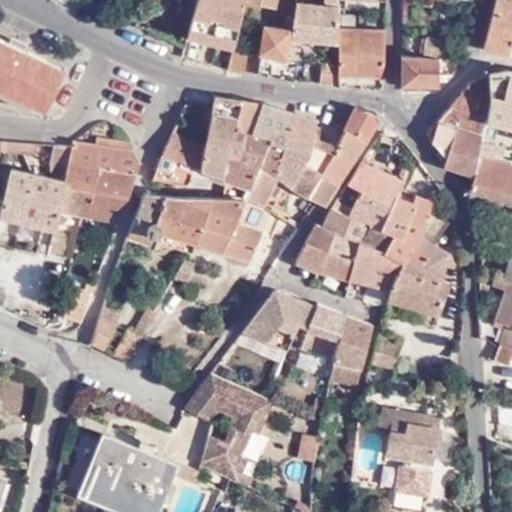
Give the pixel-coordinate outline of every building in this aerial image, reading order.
[(198,0),(189,37),(206,41),(227,47),(236,49),(237,44),(247,0),(198,0)] [(295,27),(294,38),(341,42),(341,25),(340,4),(301,0),(299,0),(297,16),(295,27)] [(511,0),(495,0),(483,44),(511,51),(511,47),(511,0)] [(295,27),(297,16),(290,15),(289,26),(295,27)] [(269,23),(264,51),(291,56),(294,38),(295,27),(289,26),(269,23)] [(386,75),(387,28),(341,25),(342,73),(386,75)] [(30,37),(16,31),(13,38),(27,45),(30,37)] [(13,38),(0,33),(0,98),(46,115),(64,65),(27,45),(13,38)] [(189,37),(187,42),(181,62),(200,67),(206,41),(189,37)] [(236,49),(232,67),(246,70),(251,46),(237,44),(236,49)] [(217,49),(212,70),(230,74),(232,67),(236,49),(227,47),(226,52),(217,49)] [(403,52),(403,81),(442,80),(440,55),(403,52)] [(322,80),(335,80),(337,61),(324,62),(322,80)] [(495,83),(494,91),(511,89),(508,67),(502,66),(492,70),(495,83)] [(474,174),(479,150),(494,91),(495,83),(492,70),(473,78),(427,130),(446,160),(445,164),(474,174)] [(231,152),(244,99),(216,93),(212,106),(205,141),(174,129),(163,153),(197,165),(225,175),(231,152)] [(251,133),(265,100),(244,99),(231,152),(242,154),(251,133)] [(282,147),(293,110),(265,100),(251,133),(282,147)] [(321,170),(340,180),(365,142),(379,115),(357,105),(345,127),(336,144),(321,170)] [(280,178),(294,185),(311,149),(314,134),(317,118),(293,110),(282,147),(275,174),(280,178)] [(260,163),(275,174),(282,147),(251,133),(242,154),(231,152),(225,175),(233,179),(252,185),(260,163)] [(294,185),(319,199),(325,202),(340,180),(321,170),(336,144),(314,134),(311,149),(294,185)] [(8,138),(5,149),(39,152),(40,141),(26,140),(8,138)] [(137,145),(119,143),(75,139),(75,143),(72,160),(101,164),(140,170),(143,162),(137,145)] [(72,160),(75,143),(58,142),(55,162),(56,176),(16,167),(3,214),(58,227),(62,209),(84,212),(101,164),(72,160)] [(511,157),(479,150),(474,174),(470,193),(511,205),(511,157)] [(188,186),(197,165),(163,153),(154,177),(188,186)] [(384,227),(399,195),(406,180),(363,159),(348,181),(364,187),(354,206),(338,200),(335,205),(371,221),(384,227)] [(122,219),(140,170),(101,164),(84,212),(119,219),(122,219)] [(249,194),(252,185),(233,179),(229,192),(249,194)] [(145,191),(128,231),(151,238),(157,228),(199,240),(214,196),(149,192),(145,191)] [(434,203),(435,199),(417,192),(415,199),(399,195),(384,227),(399,234),(392,252),(405,257),(421,234),(434,203)] [(237,221),(247,197),(214,196),(199,240),(252,255),(262,229),(237,221)] [(448,210),(434,203),(421,234),(437,243),(451,218),(446,214),(448,210)] [(353,277),(371,221),(335,205),(323,225),(316,222),(297,257),(326,270),(353,277)] [(286,226),(290,220),(285,217),(281,224),(286,226)] [(399,234),(384,227),(371,221),(353,277),(392,286),(395,277),(405,257),(392,252),(399,234)] [(195,251),(199,240),(157,228),(151,238),(195,251)] [(437,243),(421,234),(405,257),(395,277),(392,286),(388,294),(439,311),(457,260),(455,254),(437,243)] [(186,258),(177,274),(188,278),(196,261),(192,260),(186,258)] [(511,276),(497,320),(509,324),(503,344),(511,346),(511,276)] [(317,303),(282,286),(275,286),(243,329),(287,347),(300,320),(309,324),(317,303)] [(83,320),(93,292),(73,287),(65,315),(83,320)] [(336,357),(347,311),(318,300),(317,303),(309,324),(311,325),(304,348),(327,357),(336,360),(336,357)] [(90,342),(105,349),(119,311),(102,305),(90,342)] [(134,330),(140,334),(155,310),(148,306),(134,330)] [(363,362),(373,322),(347,311),(336,357),(363,362)] [(396,357),(397,354),(403,339),(381,325),(375,348),(396,357)] [(112,353),(126,359),(140,334),(134,330),(127,326),(112,353)] [(417,362),(454,360),(453,340),(416,343),(417,362)] [(511,358),(511,346),(503,344),(497,360),(510,364),(511,358)] [(250,346),(246,347),(236,367),(248,373),(258,350),(250,346)] [(325,366),(333,368),(336,360),(327,357),(325,366)] [(336,360),(333,368),(359,375),(363,362),(336,357),(336,360)] [(212,370),(184,405),(211,420),(200,464),(231,477),(239,480),(249,457),(243,454),(255,429),(261,431),(275,398),(265,394),(212,370)] [(321,414),(334,416),(336,401),(325,398),(321,414)] [(389,432),(392,409),(382,408),(378,430),(389,432)] [(438,416),(392,409),(389,432),(386,453),(432,462),(438,416)] [(314,457),(319,428),(310,425),(304,455),(314,457)] [(83,485),(139,507),(151,474),(122,463),(130,441),(102,431),(83,485)] [(153,511),(162,511),(175,475),(180,460),(130,441),(122,463),(151,474),(139,507),(153,511)] [(194,482),(196,478),(200,464),(180,460),(175,475),(194,482)] [(1,511),(12,475),(1,471),(0,474),(0,511),(1,511)]
